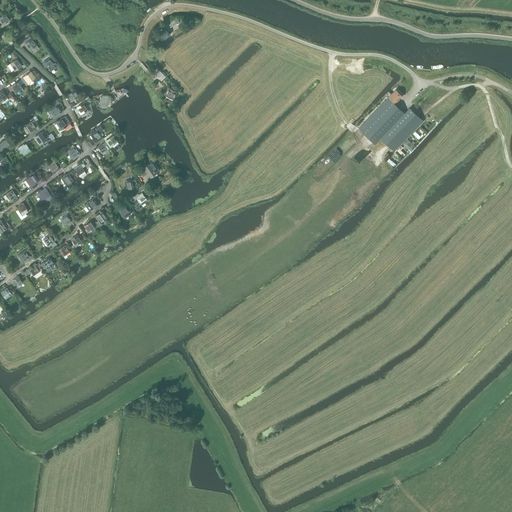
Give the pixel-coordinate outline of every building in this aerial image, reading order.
[(0,21),(2,24),(9,20),(6,13),(0,16),(0,21)] [(174,18),(167,22),(171,28),(180,22),(177,18),(176,17),(174,18)] [(165,40),(171,34),(165,28),(159,34),(165,40)] [(30,36),(23,40),(25,43),(30,49),(32,53),(39,48),(36,45),(31,38),(30,36)] [(49,57),(42,62),(46,67),(47,67),(50,71),(57,66),(55,62),(53,64),(50,59),(51,59),(49,57)] [(10,63),(7,65),(12,72),(14,70),(15,71),(22,66),(17,58),(9,63),(10,63)] [(157,68),(153,71),(162,80),(166,77),(157,68)] [(23,78),(21,79),(24,82),(26,85),(28,83),(29,84),(33,81),(34,83),(41,79),(38,75),(35,78),(30,72),(24,76),(23,77),(23,78)] [(21,86),(18,81),(11,86),(16,93),(22,88),(22,89),(24,88),(22,85),(21,86)] [(174,99),(178,91),(169,87),(165,95),(174,99)] [(403,96),(396,89),(391,94),(389,92),(387,94),(389,96),(359,128),(375,144),(381,138),(394,151),(398,147),(400,148),(402,146),(400,145),(424,121),(410,107),(405,113),(395,104),(403,96)] [(71,101),(79,96),(75,90),(67,95),(71,101)] [(101,104),(99,105),(101,107),(105,108),(105,106),(106,106),(109,104),(110,99),(108,96),(103,95),(100,97),(100,102),(101,104)] [(83,103),(77,107),(79,111),(78,112),(81,115),(82,114),(83,116),(86,113),(85,111),(87,109),(85,106),(85,105),(87,104),(86,101),(83,103)] [(56,105),(49,109),(53,115),(53,116),(54,118),(61,112),(56,105)] [(58,120),(55,123),(55,124),(56,123),(61,129),(67,125),(63,119),(62,117),(58,120)] [(29,134),(33,132),(32,130),(36,128),(31,122),(25,126),(29,132),(28,133),(29,134)] [(97,130),(90,135),(95,141),(95,142),(99,139),(103,137),(102,136),(101,136),(99,133),(101,132),(103,130),(100,126),(96,129),(97,130)] [(40,132),(34,136),(39,143),(40,144),(46,140),(47,139),(42,131),(40,132)] [(111,145),(117,141),(113,135),(107,139),(107,140),(106,141),(108,144),(109,143),(111,147),(112,146),(111,145)] [(408,139),(404,143),(411,151),(414,148),(414,147),(415,145),(408,139)] [(3,152),(7,149),(6,149),(10,146),(5,140),(0,143),(0,145),(3,150),(2,151),(3,152)] [(99,151),(101,154),(103,153),(102,152),(107,149),(105,146),(107,145),(105,142),(103,143),(98,147),(100,150),(99,151)] [(21,145),(18,148),(19,149),(19,148),(24,154),(29,150),(31,153),(34,151),(32,148),(30,150),(30,149),(26,144),(22,146),(21,145)] [(68,150),(67,151),(72,158),(75,156),(76,158),(80,155),(79,152),(74,146),(68,150)] [(3,158),(1,156),(0,156),(0,162),(4,168),(11,163),(6,157),(6,156),(3,158)] [(389,158),(387,160),(394,166),(396,164),(389,158)] [(51,173),(54,171),(55,170),(54,170),(58,167),(54,161),(47,165),(51,171),(50,172),(51,173)] [(151,176),(159,170),(153,161),(144,167),(145,167),(140,171),(143,176),(148,173),(151,176)] [(78,175),(84,171),(80,164),(74,169),(76,173),(78,177),(79,176),(78,175)] [(64,177),(62,178),(66,185),(72,180),(68,174),(64,177)] [(33,175),(26,179),(31,185),(29,186),(30,187),(34,185),(38,182),(36,179),(33,175)] [(134,188),(138,187),(140,185),(139,183),(137,183),(136,179),(132,180),(132,179),(124,181),(127,191),(134,189),(134,188)] [(39,194),(38,195),(42,201),(43,200),(44,199),(46,202),(53,198),(50,195),(46,189),(45,187),(41,190),(38,193),(39,194)] [(139,202),(135,205),(136,207),(135,207),(137,211),(141,208),(139,205),(140,204),(141,204),(142,205),(145,202),(144,200),(147,198),(144,195),(148,192),(145,189),(142,191),(142,192),(136,196),(137,198),(139,200),(138,201),(139,202)] [(12,190),(6,194),(10,200),(9,201),(10,202),(11,201),(12,202),(17,199),(16,196),(12,190)] [(87,202),(84,204),(89,211),(91,210),(94,207),(95,208),(99,205),(93,198),(91,195),(87,198),(85,200),(87,202)] [(20,206),(16,209),(17,210),(18,209),(22,215),(28,211),(24,204),(22,202),(18,205),(20,206)] [(119,209),(123,215),(125,217),(131,213),(130,212),(131,211),(129,208),(128,209),(125,205),(119,209)] [(96,222),(99,226),(100,226),(103,224),(102,222),(101,221),(107,217),(102,211),(95,216),(98,220),(96,222)] [(69,217),(67,214),(61,219),(65,225),(64,226),(65,227),(68,224),(71,222),(72,223),(75,221),(74,219),(71,215),(69,217)] [(90,221),(84,225),(86,228),(89,231),(94,227),(95,228),(96,227),(94,224),(93,225),(92,224),(90,221)] [(52,233),(43,239),(47,245),(46,246),(47,247),(50,244),(50,243),(56,239),(52,233)] [(73,242),(70,245),(72,248),(75,246),(75,247),(76,246),(79,244),(78,243),(81,241),(77,234),(71,239),(73,242)] [(71,252),(69,249),(69,248),(66,244),(65,245),(59,249),(63,255),(69,251),(70,252),(71,252)] [(25,251),(19,255),(23,261),(22,262),(23,263),(26,261),(25,259),(29,257),(27,254),(30,252),(28,249),(25,251)] [(43,262),(42,263),(45,267),(47,270),(49,269),(48,268),(54,264),(49,258),(43,262)] [(35,264),(28,269),(33,275),(39,271),(40,270),(38,268),(37,268),(35,264)] [(22,282),(18,276),(12,280),(10,281),(13,285),(16,288),(17,288),(16,287),(22,282)] [(10,292),(7,288),(1,292),(5,298),(11,294),(12,295),(13,294),(11,291),(10,292)]
